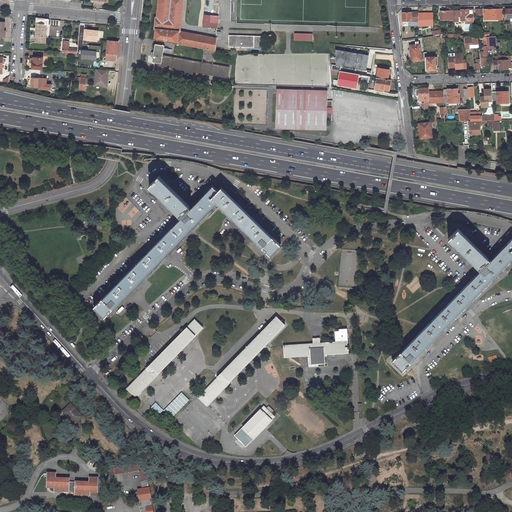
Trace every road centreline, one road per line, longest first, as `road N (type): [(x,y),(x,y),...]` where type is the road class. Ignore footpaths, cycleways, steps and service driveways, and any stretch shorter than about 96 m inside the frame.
road 1 (motorway): [(511,190),(0,100)]
road 2 (motorway): [(0,117),(511,207)]
road 3 (secondary): [(88,374),(164,440),(228,462),(305,456),(432,397)]
road 4 (residential): [(84,295),(155,221),(137,182),(161,164),(236,182),(316,259)]
road 5 (residential): [(88,374),(194,282),(216,276),(286,291),(316,259)]
road 6 (residential): [(316,259),(351,231),(429,216),(511,226)]
road 7 (unknown): [(223,0),(227,25),(371,28)]
road 8 (residential): [(511,294),(475,309),(422,364),(432,397)]
road 9 (unclassified): [(111,161),(91,186),(4,210)]
road 10 (residential): [(511,0),(392,2)]
